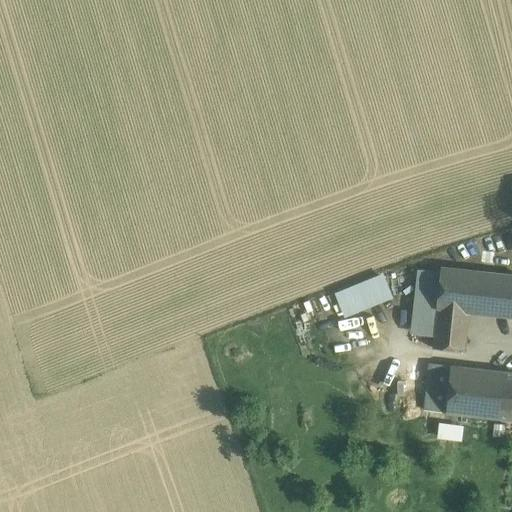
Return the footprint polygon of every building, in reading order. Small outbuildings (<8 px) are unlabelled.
[(511,274),(442,267),(441,272),(434,335),(433,348),(465,351),(469,312),(511,316),(511,274)] [(441,272),(421,269),(414,333),(434,335),(441,272)] [(345,315),(393,295),(383,272),(336,291),(335,292),(345,315)] [(504,371),(431,363),(426,410),(499,418),(504,371)] [(511,371),(504,371),(499,418),(511,419),(511,371)] [(437,422),(437,436),(461,437),(461,422),(437,422)]
